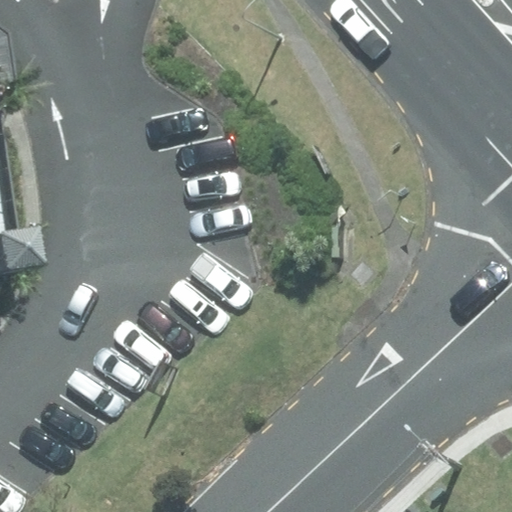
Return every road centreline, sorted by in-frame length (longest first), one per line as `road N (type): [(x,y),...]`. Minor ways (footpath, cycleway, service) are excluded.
road 1 (residential): [(270,511),(511,287)]
road 2 (secondary): [(511,133),(393,0)]
